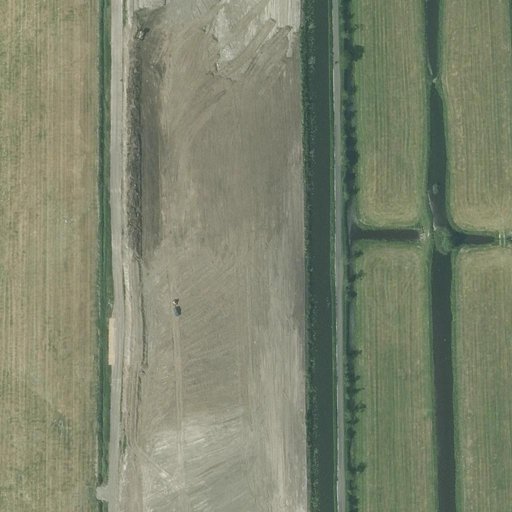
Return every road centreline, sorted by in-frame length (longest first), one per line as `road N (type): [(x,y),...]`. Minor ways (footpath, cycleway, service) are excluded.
road 1 (unclassified): [(342,511),(335,0)]
road 2 (track): [(115,511),(119,0)]
